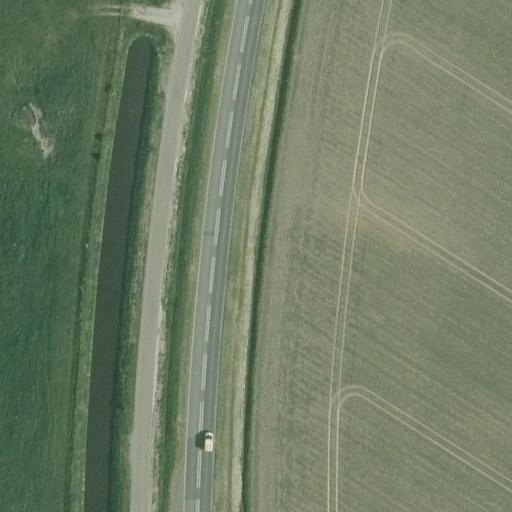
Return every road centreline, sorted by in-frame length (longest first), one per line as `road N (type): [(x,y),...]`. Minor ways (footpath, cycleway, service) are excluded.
road 1 (unclassified): [(136,511),(135,444),(190,0)]
road 2 (trunk): [(197,511),(213,245),(250,0)]
